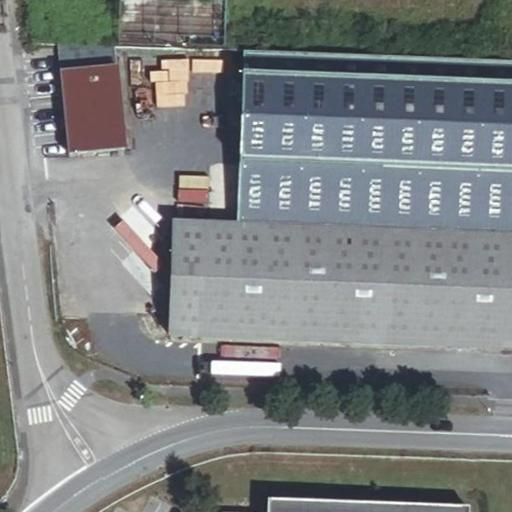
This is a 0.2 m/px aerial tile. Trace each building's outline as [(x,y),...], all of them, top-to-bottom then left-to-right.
[(244,55),(246,1),(208,0),(120,0),(118,50),(244,55)] [(118,71),(116,51),(58,49),(61,75),(118,71)] [(511,240),(511,66),(244,57),(237,226),(237,231),(511,240)] [(126,154),(118,71),(61,75),(68,159),(126,154)] [(511,352),(511,240),(237,231),(173,228),(168,340),(511,352)]
